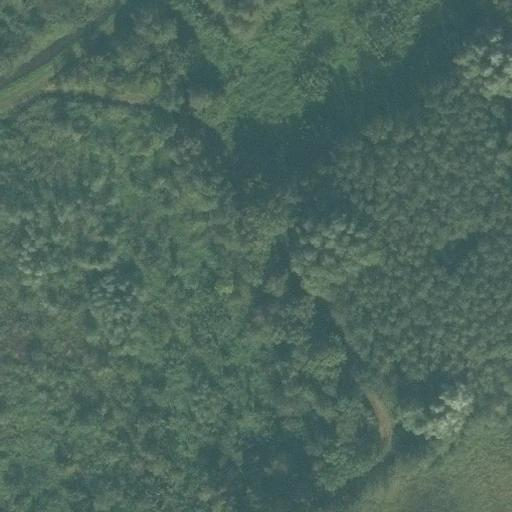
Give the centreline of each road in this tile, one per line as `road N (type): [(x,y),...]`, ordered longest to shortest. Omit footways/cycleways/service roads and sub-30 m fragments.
road 1 (track): [(32,85),(171,104),(200,128),(374,413),(385,438),(377,457),(284,511)]
road 2 (track): [(32,85),(117,21),(128,0)]
